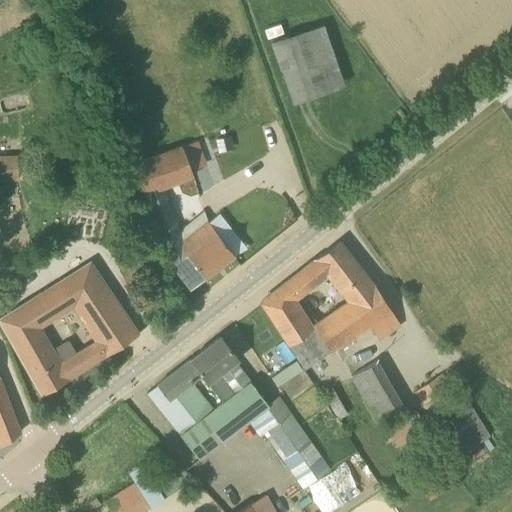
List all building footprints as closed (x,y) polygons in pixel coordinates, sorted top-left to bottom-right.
[(341,86),(321,22),(267,39),(287,103),(341,86)] [(191,289),(205,278),(234,255),(207,220),(181,241),(160,188),(192,176),(180,146),(132,165),(143,195),(144,194),(172,265),(191,289)] [(17,155),(0,155),(0,180),(18,181),(17,155)] [(304,369),(390,311),(373,284),(373,285),(339,241),(260,303),(304,369)] [(119,344),(135,331),(89,263),(0,318),(0,320),(41,393),(88,363),(119,344)] [(198,458),(249,420),(260,435),(264,432),(303,488),(329,470),(275,391),(261,373),(250,382),(234,361),(237,359),(220,336),(146,392),(198,458)] [(377,424),(403,407),(373,358),(346,374),(377,424)] [(441,373),(415,392),(424,404),(450,385),(441,373)] [(0,443),(1,446),(20,432),(0,380),(0,443)] [(466,395),(432,415),(458,456),(491,436),(466,395)] [(416,410),(384,429),(395,446),(426,426),(416,410)] [(358,454),(315,480),(332,509),(375,483),(358,454)] [(460,482),(450,464),(418,481),(428,499),(460,482)] [(249,504),(253,511),(279,511),(269,493),(249,504)]
